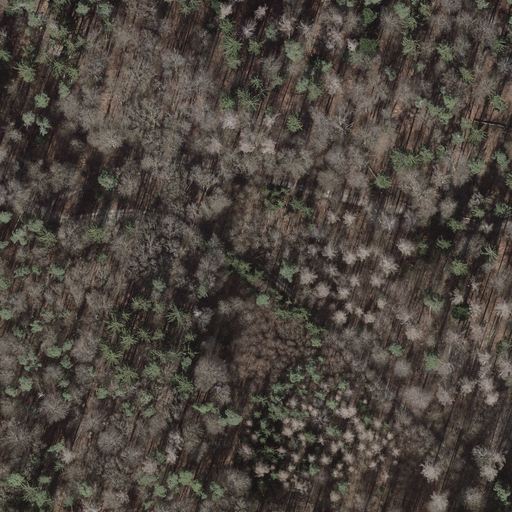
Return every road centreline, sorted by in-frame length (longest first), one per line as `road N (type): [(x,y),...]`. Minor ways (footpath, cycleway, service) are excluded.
road 1 (track): [(511,498),(421,430),(331,328),(252,259),(184,225),(130,210),(53,215)]
road 2 (track): [(511,221),(461,223),(152,158),(62,197),(53,215)]
